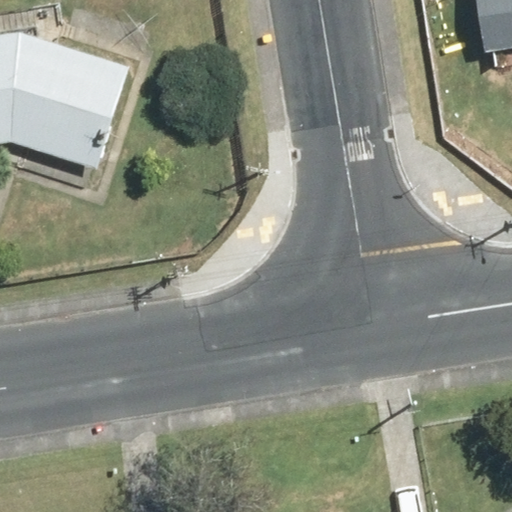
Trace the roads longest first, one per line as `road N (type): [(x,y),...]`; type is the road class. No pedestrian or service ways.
road 1 (tertiary): [(0,389),(375,324)]
road 2 (residential): [(315,0),(375,324)]
road 3 (tertiary): [(375,324),(511,305)]
